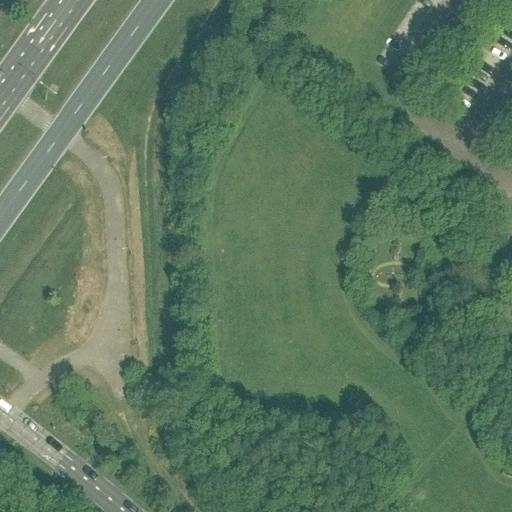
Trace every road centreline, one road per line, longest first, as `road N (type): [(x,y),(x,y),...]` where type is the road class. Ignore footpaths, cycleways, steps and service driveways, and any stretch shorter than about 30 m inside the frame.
road 1 (unclassified): [(2,418),(104,339),(117,302),(112,190),(98,165),(61,135)]
road 2 (track): [(191,511),(165,486),(133,428),(104,339)]
road 3 (primary): [(61,135),(158,0)]
road 4 (primary): [(120,511),(2,418)]
